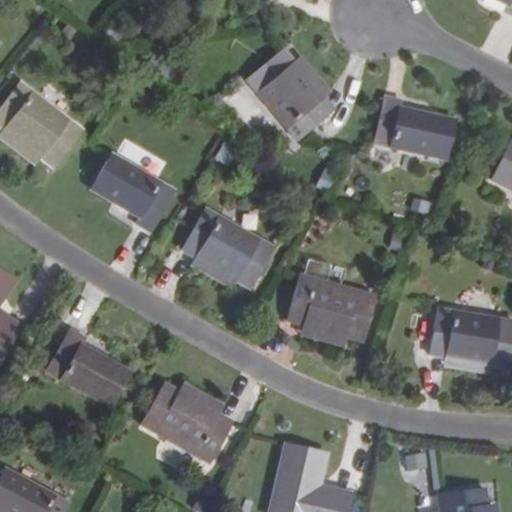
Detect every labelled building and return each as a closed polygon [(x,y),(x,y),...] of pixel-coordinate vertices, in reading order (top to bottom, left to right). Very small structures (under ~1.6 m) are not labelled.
[(504,13),(511,16),(511,0),(495,0),(506,5),(504,13)] [(296,140),(332,110),(323,98),(293,62),(284,50),(246,80),(296,140)] [(147,67),(169,77),(176,63),(154,53),(147,67)] [(301,56),(293,62),(323,98),(331,92),(301,56)] [(144,95),(150,86),(144,81),(137,89),(144,95)] [(20,84),(0,109),(0,128),(2,130),(40,159),(53,169),(81,132),(20,84)] [(403,102),(384,97),(374,145),(445,161),(454,121),(401,108),(403,102)] [(0,141),(34,168),(40,159),(2,130),(0,132),(0,141)] [(511,191),(511,139),(491,182),(511,191)] [(149,233),(174,191),(111,155),(90,191),(138,218),(135,224),(149,233)] [(413,198),(410,210),(429,215),(433,203),(413,198)] [(205,209),(181,251),(193,258),(236,281),(249,289),(273,248),(205,209)] [(231,290),(236,281),(193,258),(188,267),(231,290)] [(0,301),(12,284),(0,275),(0,356),(20,329),(0,314),(0,301)] [(286,323),(300,326),(346,339),(361,343),(374,297),(300,276),(286,323)] [(430,358),(444,359),(491,367),(507,369),(511,338),(511,321),(438,309),(430,358)] [(344,350),(346,339),(300,326),(298,336),(344,350)] [(84,339),(69,331),(46,372),(109,408),(129,372),(80,345),(84,339)] [(490,377),(491,367),(444,359),(442,369),(490,377)] [(223,405),(183,382),(177,391),(217,415),(223,405)] [(208,464),(231,423),(217,415),(177,391),(164,385),(141,426),(208,464)] [(324,456),(285,447),(269,511),(344,511),(349,495),(318,488),(324,456)] [(408,455),(411,476),(429,474),(426,453),(408,455)] [(63,511),(68,504),(4,469),(0,477),(0,511),(63,511)] [(439,511),(487,511),(487,506),(484,491),(438,497),(439,511)]
